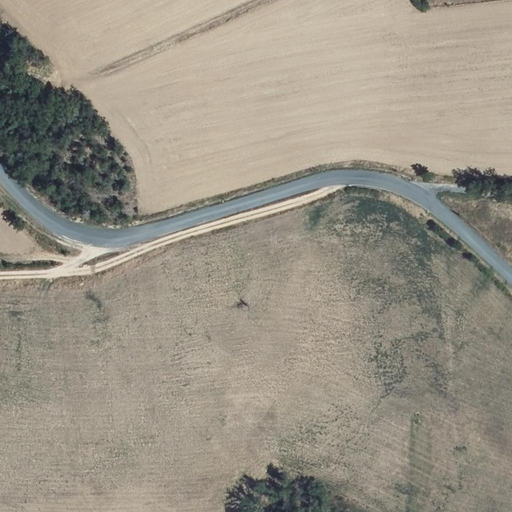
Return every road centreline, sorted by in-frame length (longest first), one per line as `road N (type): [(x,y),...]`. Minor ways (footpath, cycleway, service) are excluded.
road 1 (tertiary): [(406,195),(374,177),(311,178),(112,236),(67,231),(0,168)]
road 2 (tertiary): [(511,284),(434,210),(406,195)]
road 3 (track): [(112,236),(58,274),(0,275)]
